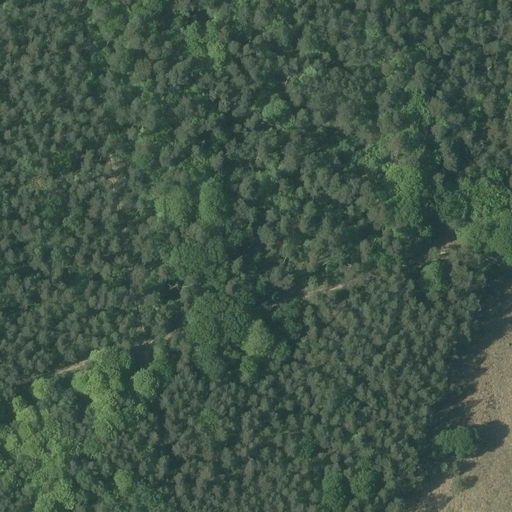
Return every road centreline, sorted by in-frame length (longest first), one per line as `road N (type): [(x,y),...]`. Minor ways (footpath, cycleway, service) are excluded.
road 1 (track): [(0,390),(444,252),(466,250),(511,266)]
road 2 (track): [(76,0),(169,511)]
road 3 (track): [(466,250),(177,53),(81,0)]
